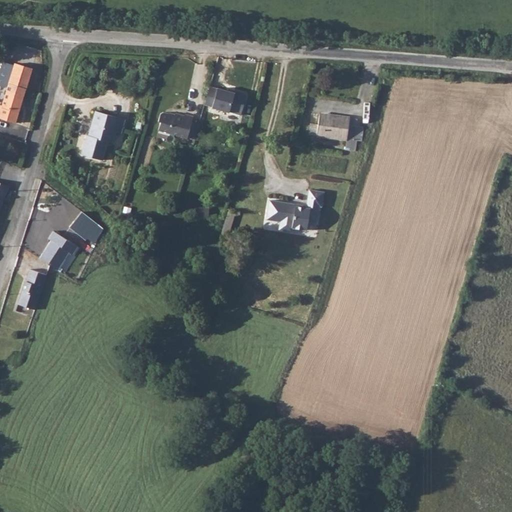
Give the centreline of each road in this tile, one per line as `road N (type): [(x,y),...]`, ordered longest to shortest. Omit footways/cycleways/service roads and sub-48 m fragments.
road 1 (unclassified): [(511,67),(66,34)]
road 2 (residential): [(0,272),(66,34)]
